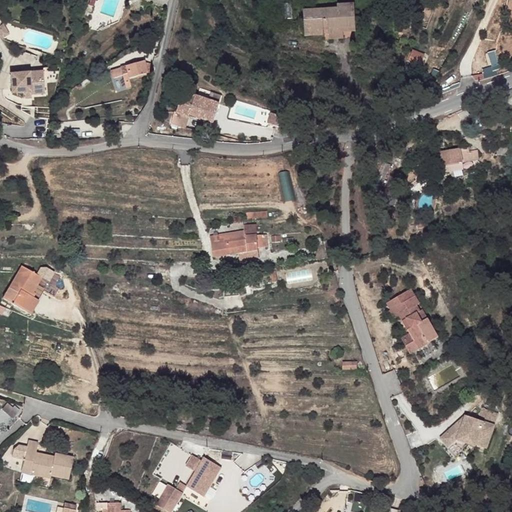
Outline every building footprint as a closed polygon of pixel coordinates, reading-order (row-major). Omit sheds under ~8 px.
[(337,10),(303,13),(306,36),(324,34),(324,31),(324,27),(330,27),(331,30),(331,35),(340,34),(339,29),(356,27),(354,7),(337,8),(337,10)] [(357,31),(356,27),(339,29),(340,34),(331,35),(331,41),(344,39),(344,33),(357,31)] [(421,68),(425,55),(413,51),(409,64),(421,68)] [(146,60),(122,67),(125,78),(130,77),(149,72),(146,60)] [(46,94),(45,81),(40,81),(40,72),(13,74),(14,93),(26,93),(32,92),(32,95),(46,94)] [(181,102),(178,110),(190,114),(190,113),(215,122),(221,103),(187,91),(183,102),(181,102)] [(185,127),(190,114),(178,110),(176,110),(172,123),(185,127)] [(445,147),(444,139),(435,140),(437,148),(445,147)] [(439,152),(441,165),(479,159),(477,150),(469,151),(469,147),(439,152)] [(239,254),(259,251),(259,248),(268,247),(267,234),(258,235),(257,224),(244,225),(245,232),(211,236),(214,257),(239,254)] [(259,251),(239,254),(241,263),(260,260),(259,251)] [(3,299),(27,313),(35,299),(31,297),(42,278),(22,267),(3,299)] [(246,287),(245,278),(221,281),(224,297),(239,295),(238,288),(246,287)] [(392,309),(397,317),(399,316),(404,325),(410,324),(412,328),(408,331),(409,333),(411,337),(403,341),(411,354),(420,348),(418,345),(428,340),(429,343),(440,337),(412,289),(387,303),(391,310),(392,309)] [(39,301),(35,299),(27,313),(30,315),(39,301)] [(392,309),(391,310),(389,311),(393,319),(397,317),(392,309)] [(418,345),(420,348),(429,343),(428,340),(418,345)] [(7,403),(3,410),(15,417),(19,410),(7,403)] [(465,414),(448,430),(456,439),(464,431),(478,436),(476,442),(487,446),(494,423),(465,414)] [(456,439),(448,430),(441,437),(448,445),(456,439)] [(464,431),(456,439),(475,445),(476,442),(478,436),(464,431)] [(28,465),(26,477),(56,482),(56,479),(74,482),(78,460),(58,457),(58,460),(55,459),(54,463),(50,463),(51,459),(39,457),(41,448),(31,446),(30,453),(21,451),(17,456),(16,463),(28,465)] [(214,456),(218,449),(210,448),(209,451),(208,451),(201,461),(193,456),(186,466),(209,480),(222,460),(214,456)] [(188,496),(183,493),(180,498),(185,501),(188,496)]
